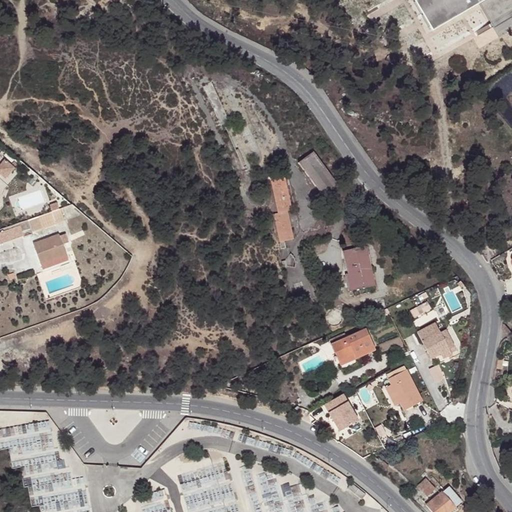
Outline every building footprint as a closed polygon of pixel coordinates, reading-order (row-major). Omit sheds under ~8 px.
[(511,0),(414,0),(431,28),(477,1),(494,29),(511,17),(511,0)] [(229,119),(213,84),(204,88),(220,123),(229,119)] [(339,187),(315,153),(299,164),(323,198),(339,187)] [(0,175),(2,178),(12,167),(2,157),(0,159),(0,175)] [(292,212),(284,176),(271,178),(278,214),(274,215),(281,250),(286,249),(285,242),(293,240),(287,212),(292,212)] [(48,206),(50,211),(52,211),(57,209),(55,203),(48,206)] [(57,222),(52,211),(50,211),(28,219),(31,231),(57,222)] [(31,231),(28,219),(19,222),(23,232),(24,236),(32,234),(31,231)] [(0,228),(0,233),(1,236),(12,232),(10,225),(0,228)] [(66,254),(59,233),(32,243),(39,263),(66,254)] [(465,233),(462,237),(470,243),(473,239),(465,233)] [(365,256),(368,256),(367,248),(343,253),(347,275),(346,276),(349,293),(376,287),(372,270),(368,271),(365,256)] [(441,332),(437,322),(425,328),(429,337),(422,340),(430,357),(440,353),(442,358),(451,354),(449,349),(454,346),(447,329),(441,332)] [(352,356),(354,361),(375,351),(365,331),(331,346),(338,362),(352,356)] [(340,367),(354,361),(352,356),(338,362),(340,367)] [(386,387),(391,398),(397,395),(404,410),(422,401),(407,370),(389,379),(391,384),(386,387)] [(397,395),(391,398),(399,413),(404,410),(397,395)] [(387,466),(377,456),(376,458),(374,456),(371,458),(383,470),(387,466)] [(435,489),(426,479),(417,486),(427,496),(435,489)] [(460,502),(447,487),(442,491),(455,506),(460,502)] [(448,511),(455,506),(442,491),(426,505),(432,511),(448,511)]
